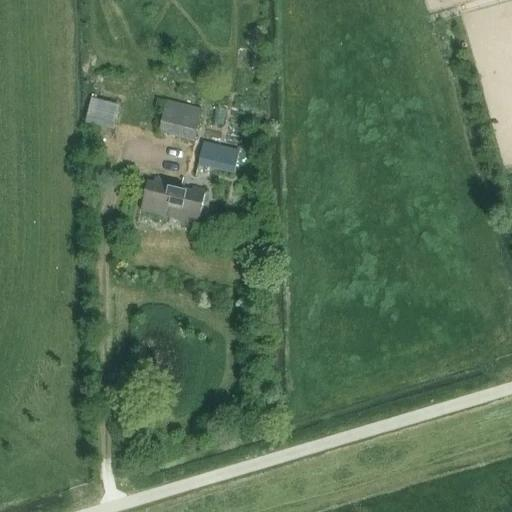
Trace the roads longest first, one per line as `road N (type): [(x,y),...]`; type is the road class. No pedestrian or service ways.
road 1 (unclassified): [(92,511),(511,387)]
road 2 (track): [(108,507),(102,228),(121,148)]
